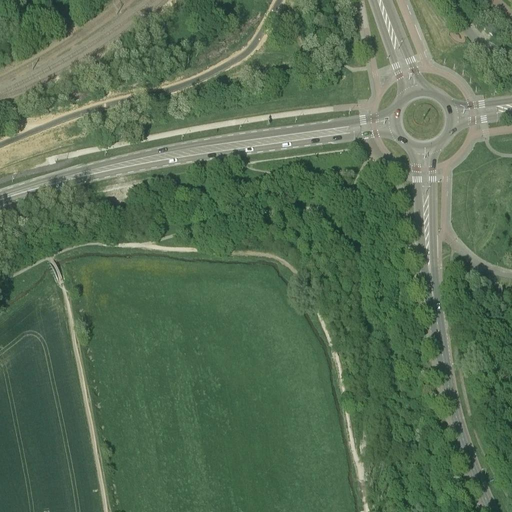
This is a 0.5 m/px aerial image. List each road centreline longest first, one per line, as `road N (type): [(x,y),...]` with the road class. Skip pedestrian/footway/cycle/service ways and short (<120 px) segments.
road 1 (secondary): [(0,198),(160,157),(394,123)]
road 2 (tertiary): [(490,511),(444,371),(422,149)]
